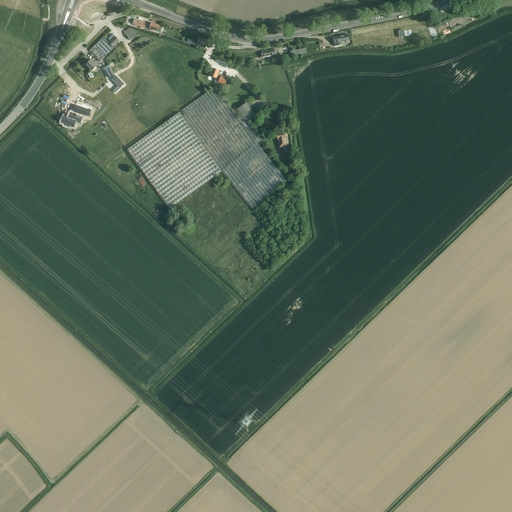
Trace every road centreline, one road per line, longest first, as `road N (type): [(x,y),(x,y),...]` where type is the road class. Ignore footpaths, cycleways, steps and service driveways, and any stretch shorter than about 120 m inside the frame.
road 1 (tertiary): [(451,0),(254,41),(129,0)]
road 2 (tertiary): [(0,130),(37,84),(72,0)]
